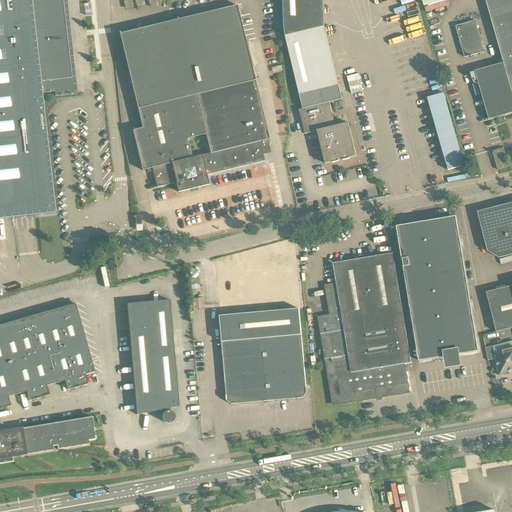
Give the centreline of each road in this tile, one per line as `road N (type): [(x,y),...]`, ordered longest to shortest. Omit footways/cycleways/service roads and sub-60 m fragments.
road 1 (secondary): [(28,511),(511,430)]
road 2 (unclassified): [(129,273),(308,224),(511,184)]
